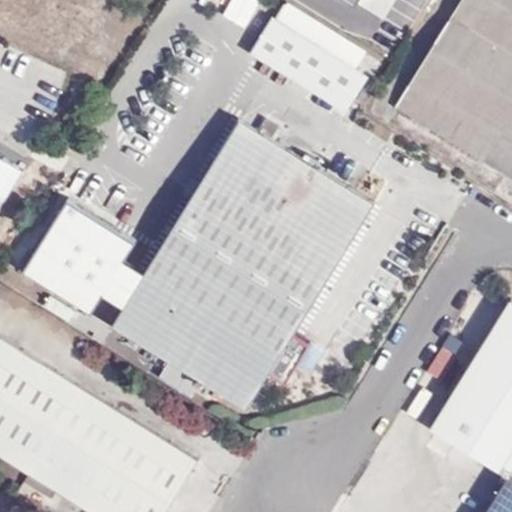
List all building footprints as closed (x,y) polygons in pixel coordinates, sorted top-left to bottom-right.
[(224,0),(221,12),(252,19),(256,0),(224,0)] [(511,0),(454,0),(394,98),(511,169),(511,0)] [(290,5),(280,20),(359,68),(369,53),(290,5)] [(255,52),(339,105),(362,71),(359,68),(280,20),(275,17),(255,52)] [(357,101),(359,102),(373,77),(362,71),(339,105),(351,112),(357,101)] [(118,324),(175,359),(223,389),(253,407),(378,202),(244,121),(154,266),(132,301),(118,324)] [(0,207),(22,171),(0,157),(0,207)] [(132,301),(154,266),(130,248),(142,234),(73,191),(27,264),(97,306),(108,288),(132,301)] [(511,469),(511,294),(430,423),(511,469)] [(0,446),(32,466),(61,484),(105,511),(162,511),(197,456),(0,333),(0,446)] [(223,389),(175,359),(165,377),(197,397),(199,393),(215,404),(223,389)] [(61,484),(32,466),(26,479),(54,496),(61,484)] [(511,511),(511,480),(492,511),(511,511)]
